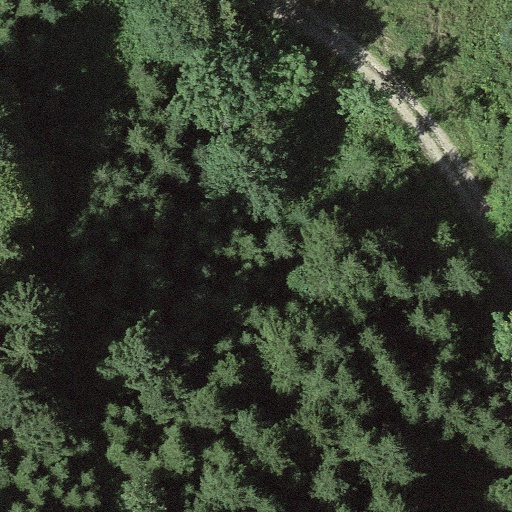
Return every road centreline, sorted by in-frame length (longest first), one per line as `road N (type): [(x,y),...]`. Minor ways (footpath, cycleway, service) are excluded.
road 1 (track): [(258,14),(359,72),(511,280)]
road 2 (track): [(347,0),(319,12),(258,14),(210,0)]
